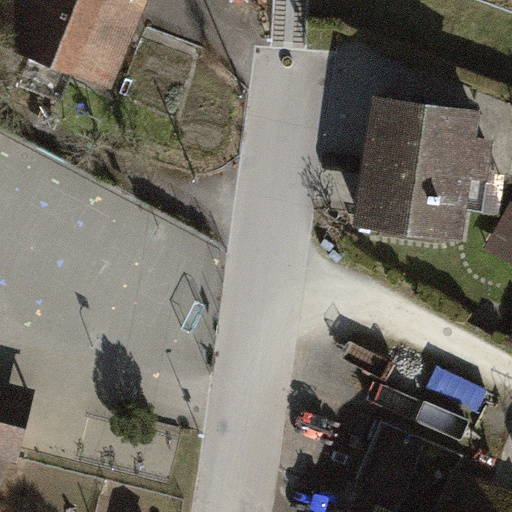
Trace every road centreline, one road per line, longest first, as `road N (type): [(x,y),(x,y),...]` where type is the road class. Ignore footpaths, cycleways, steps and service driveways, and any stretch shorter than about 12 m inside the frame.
road 1 (residential): [(288,78),(232,511)]
road 2 (track): [(511,381),(381,306),(267,267)]
